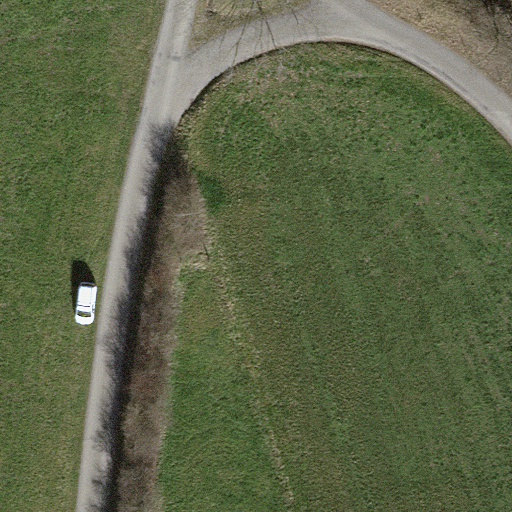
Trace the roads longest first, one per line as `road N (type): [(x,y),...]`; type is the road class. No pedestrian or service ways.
road 1 (unclassified): [(85,511),(133,198),(169,85)]
road 2 (unclassified): [(169,85),(227,43),(296,13),(371,20)]
road 3 (unclassified): [(371,20),(480,90),(511,131)]
